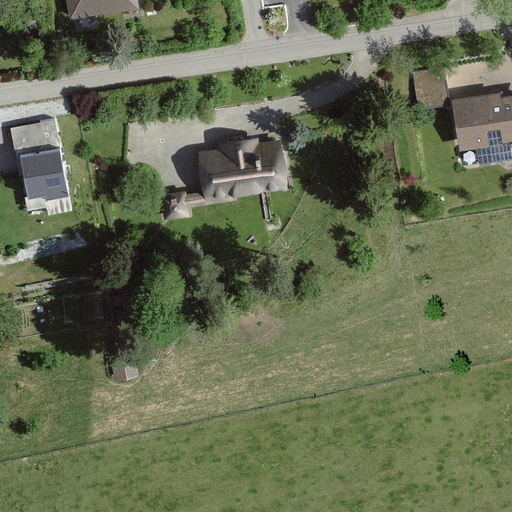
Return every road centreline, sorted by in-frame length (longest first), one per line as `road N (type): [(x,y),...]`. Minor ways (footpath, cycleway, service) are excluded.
road 1 (residential): [(260,57),(0,97)]
road 2 (residential): [(511,15),(260,57)]
